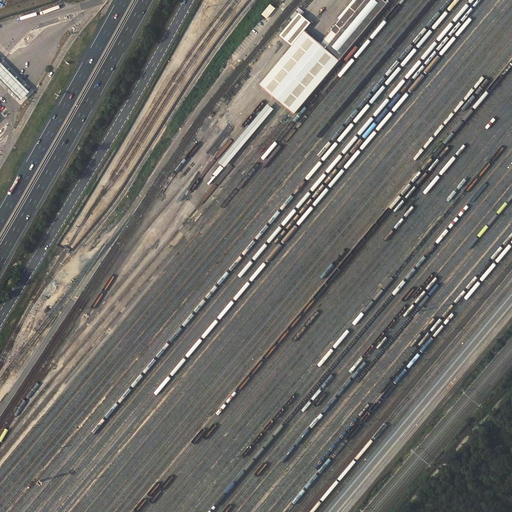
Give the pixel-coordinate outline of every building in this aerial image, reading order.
[(306,30),(261,83),(267,88),(272,92),(285,103),(292,109),(297,114),(391,1),(389,0),(355,0),(331,29),(332,29),(336,32),(325,46),(320,43),(316,39),(312,35),(306,30)] [(270,3),(262,14),(267,18),(275,8),(270,3)] [(332,29),(320,43),(325,46),(336,32),(332,29)] [(0,61),(0,78),(21,100),(30,92),(0,61)] [(267,103),(219,162),(225,167),(273,108),(267,103)]
